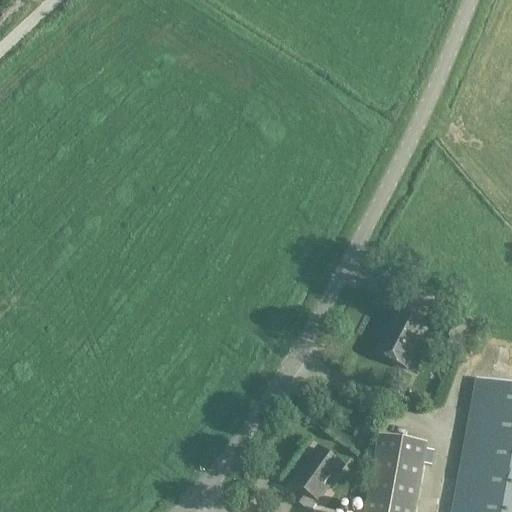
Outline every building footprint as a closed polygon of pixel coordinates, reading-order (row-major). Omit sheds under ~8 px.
[(428,328),(398,312),(377,353),(407,369),(428,328)] [(460,350),(471,328),(447,316),(436,338),(460,350)] [(511,511),(511,386),(475,379),(451,511),(511,511)] [(416,511),(425,466),(432,467),(435,453),(428,452),(429,446),(379,437),(365,511),(416,511)] [(319,502),(344,468),(318,450),(293,483),(319,502)]
